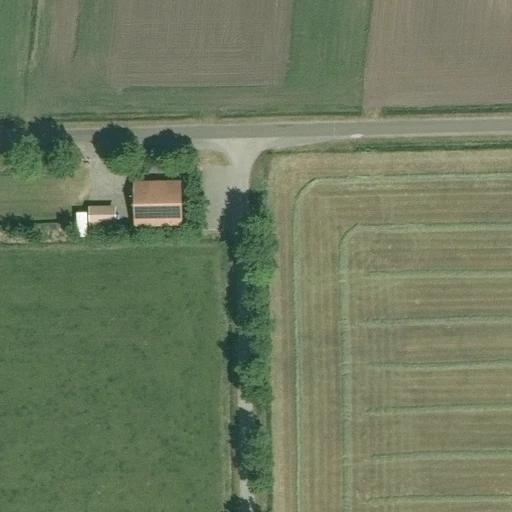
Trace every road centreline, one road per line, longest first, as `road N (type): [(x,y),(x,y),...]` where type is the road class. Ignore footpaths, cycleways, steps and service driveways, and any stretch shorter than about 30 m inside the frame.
road 1 (unclassified): [(247,511),(240,132)]
road 2 (unclassified): [(240,132),(511,125)]
road 3 (unclassified): [(240,132),(0,139)]
